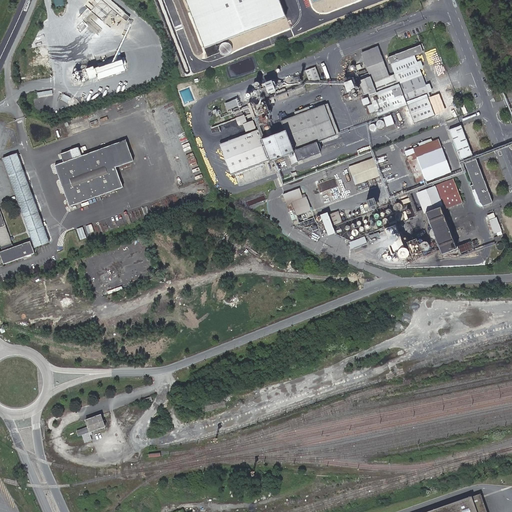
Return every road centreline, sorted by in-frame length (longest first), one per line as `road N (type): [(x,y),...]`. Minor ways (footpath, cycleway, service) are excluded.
road 1 (unknown): [(333,48),(226,87),(203,111),(217,163),(233,177),(349,145),(363,127),(330,92),(330,61)]
road 2 (unclassified): [(109,372),(178,366),(393,282),(511,276)]
road 3 (unknown): [(374,258),(295,233),(279,215),(275,194),(511,97)]
road 4 (unknown): [(57,220),(157,200),(167,192),(166,177),(131,125),(28,157)]
road 5 (unknown): [(12,98),(26,88),(90,82),(127,68),(132,53),(123,41),(87,45)]
road 6 (unclassified): [(448,0),(511,166)]
road 7 (unknown): [(333,48),(450,6)]
